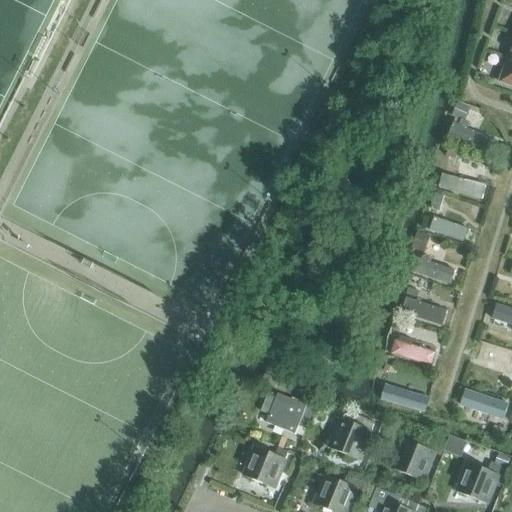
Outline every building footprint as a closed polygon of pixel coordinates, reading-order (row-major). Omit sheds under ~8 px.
[(511,49),(500,83),(511,87),(511,49)] [(471,108),(459,103),(453,116),(465,121),(471,108)] [(492,139),(451,125),(446,140),(487,154),(492,139)] [(450,146),(446,157),(457,161),(460,150),(450,146)] [(440,212),(445,197),(435,194),(430,209),(440,212)] [(431,238),(418,234),(413,250),(426,254),(431,238)] [(420,293),(408,289),(406,296),(417,300),(420,293)] [(403,300),(398,315),(440,330),(445,315),(403,300)] [(389,356),(431,370),(436,355),(394,341),(389,356)] [(399,360),(386,356),(384,363),(397,366),(399,360)] [(396,367),(386,364),(384,372),(394,374),(396,367)] [(279,379),(264,374),(261,382),(276,388),(279,379)] [(268,396),(262,413),(270,416),(267,424),(296,436),(296,435),(303,419),(310,422),(316,406),(308,403),(308,402),(310,398),(299,394),(297,398),(296,402),(278,395),(277,399),(268,396)] [(330,450),(359,461),(373,425),(362,420),(359,428),(341,421),(330,450)] [(505,430),(495,427),(491,437),(501,441),(505,430)] [(437,433),(433,441),(441,444),(445,436),(437,433)] [(405,442),(394,470),(422,482),(434,453),(441,456),(444,448),(430,443),(427,450),(405,442)] [(245,478),(274,489),(289,453),(278,449),(275,456),(257,449),(245,478)] [(470,465),(458,493),(487,505),(495,484),(502,487),(509,471),(491,463),(487,472),(470,465)] [(315,506),(329,511),(346,511),(356,489),(364,493),(367,485),(349,478),(346,485),(327,477),(315,506)] [(372,500),(369,507),(380,511),(426,511),(428,510),(420,506),(395,496),(377,489),(372,500)]
